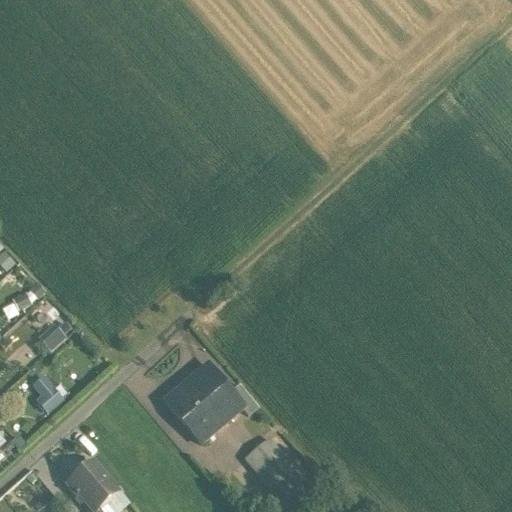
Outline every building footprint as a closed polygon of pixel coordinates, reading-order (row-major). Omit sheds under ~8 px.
[(4,247),(0,251),(0,262),(6,269),(16,260),(4,247)] [(28,310),(22,298),(14,301),(19,313),(28,310)] [(209,367),(182,389),(180,387),(164,400),(201,443),(243,407),(209,367)] [(72,378),(63,369),(55,376),(63,386),(72,378)] [(31,382),(40,393),(35,397),(47,413),(66,399),(45,372),(31,382)] [(313,489),(269,437),(245,458),(289,509),(313,489)] [(93,461),(65,484),(76,497),(78,495),(93,511),(92,511),(94,511),(99,508),(119,491),(93,461)]
